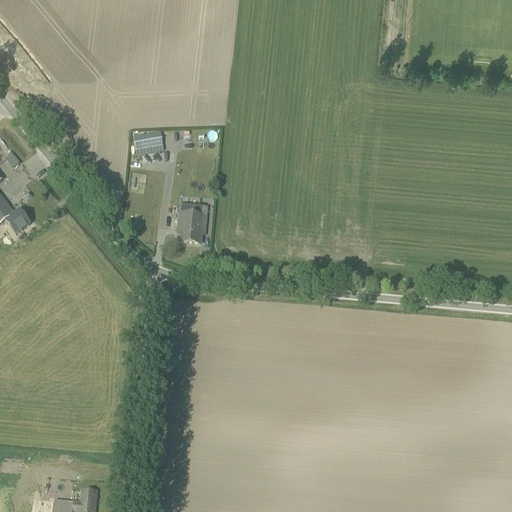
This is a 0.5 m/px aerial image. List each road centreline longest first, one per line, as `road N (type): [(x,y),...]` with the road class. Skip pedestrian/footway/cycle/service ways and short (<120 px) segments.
road 1 (unclassified): [(156,273),(511,310)]
road 2 (unclassified): [(133,511),(156,273)]
road 3 (unclassified): [(156,273),(119,249),(0,100)]
